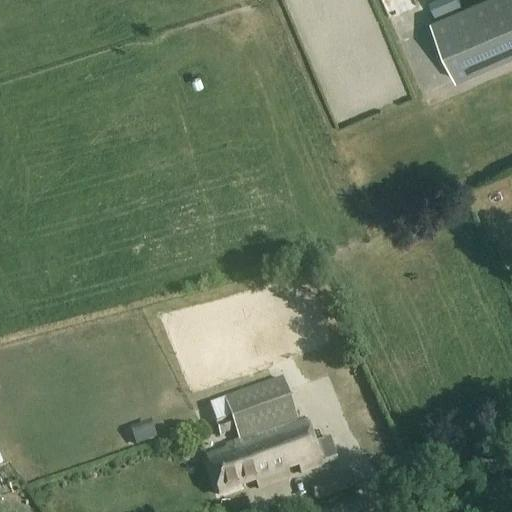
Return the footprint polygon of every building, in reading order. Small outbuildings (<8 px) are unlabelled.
[(421,0),(389,0),(394,15),(423,6),(421,0)] [(511,0),(479,0),(431,21),(457,82),(511,57),(511,0)] [(298,423),(284,381),(223,402),(230,421),(217,426),(221,438),(235,433),(239,445),(227,449),(229,453),(205,461),(219,500),(254,488),(256,492),(286,481),(285,477),(297,472),(298,476),(321,468),(338,462),(331,439),(313,445),(305,421),(298,423)] [(139,430),(143,443),(163,436),(159,424),(139,430)] [(315,503),(356,489),(350,473),(309,487),(315,503)]
